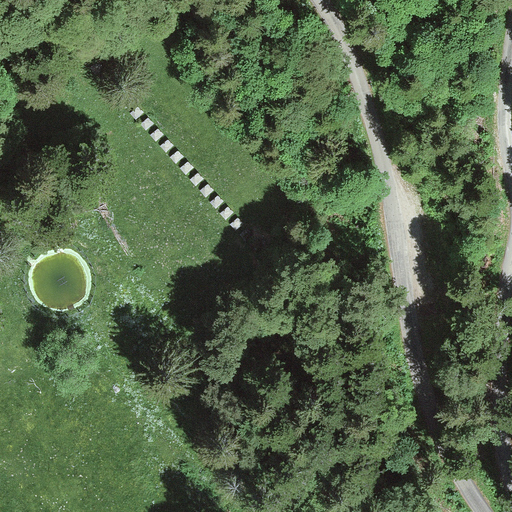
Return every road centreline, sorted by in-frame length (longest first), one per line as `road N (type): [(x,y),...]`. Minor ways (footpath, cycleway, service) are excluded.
road 1 (unclassified): [(320,0),(361,83),(376,135),(421,378),(481,511)]
road 2 (unclassified): [(511,492),(499,420),(511,280)]
